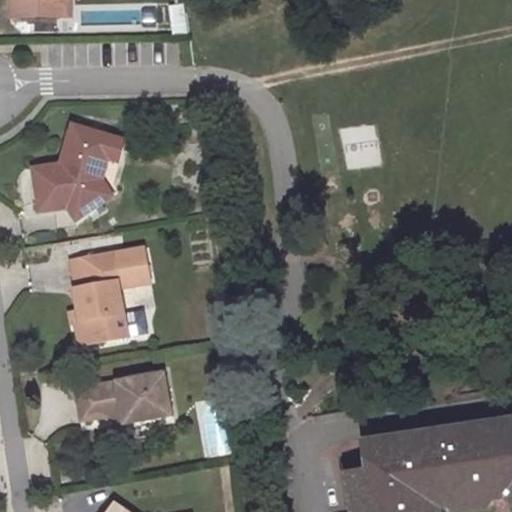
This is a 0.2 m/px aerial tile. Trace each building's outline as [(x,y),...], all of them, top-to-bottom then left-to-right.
[(23,0),(24,15),(67,14),(66,0),(23,0)] [(78,14),(77,0),(66,0),(67,14),(78,14)] [(78,124),(68,161),(74,163),(72,172),(50,176),(50,182),(43,183),(47,208),(74,204),(82,217),(106,201),(96,185),(106,178),(113,154),(118,136),(78,124)] [(118,136),(113,154),(123,157),(128,140),(118,136)] [(41,165),(43,183),(50,182),(50,176),(72,172),(74,163),(68,161),(41,165)] [(106,201),(116,194),(106,178),(96,185),(106,201)] [(79,286),(84,309),(85,319),(90,342),(134,334),(125,287),(157,280),(151,246),(78,259),(82,285),(79,286)] [(75,321),(85,319),(84,309),(73,311),(75,321)] [(79,422),(107,418),(121,415),(122,426),(175,417),(167,371),(73,387),(79,422)] [(205,458),(230,455),(224,405),(199,408),(205,458)] [(121,415),(107,418),(111,443),(125,440),(122,426),(121,415)] [(451,511),(451,509),(464,507),(471,511),(474,511),(499,508),(504,501),(511,499),(511,425),(376,445),(379,471),(361,473),(365,506),(369,505),(370,511),(451,511)] [(335,449),(338,470),(355,467),(351,447),(335,449)] [(128,511),(116,503),(109,511),(128,511)]
